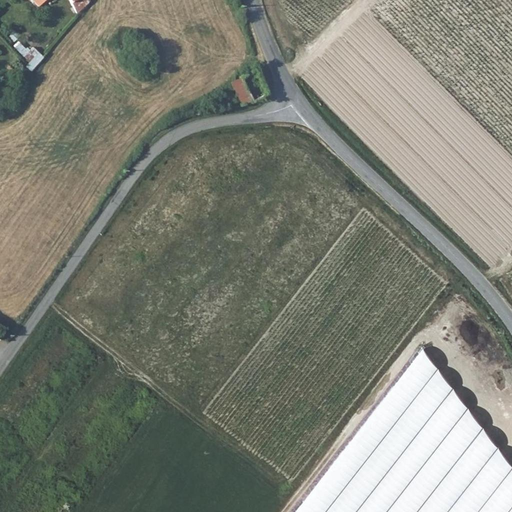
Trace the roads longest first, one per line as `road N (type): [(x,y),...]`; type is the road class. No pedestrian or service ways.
road 1 (unclassified): [(0,371),(156,150),(198,125),(258,117),(294,97)]
road 2 (tertiary): [(294,97),(511,322)]
